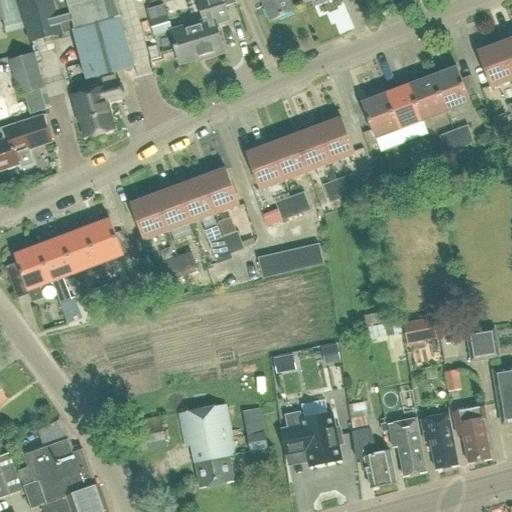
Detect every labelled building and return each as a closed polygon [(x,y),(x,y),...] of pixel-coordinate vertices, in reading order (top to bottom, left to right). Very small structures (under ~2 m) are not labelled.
[(26,28),(18,0),(0,0),(0,20),(4,20),(8,34),(26,28)] [(18,0),(26,28),(30,42),(74,30),(88,80),(127,69),(108,0),(18,0)] [(223,0),(197,0),(204,23),(171,33),(180,64),(205,57),(205,59),(224,53),(216,25),(229,21),(223,0)] [(261,0),(271,22),(295,12),(289,0),(261,0)] [(154,15),(159,33),(175,29),(170,11),(154,15)] [(511,40),(503,44),(511,68),(511,40)] [(511,81),(511,68),(503,44),(479,53),(492,89),(511,81)] [(45,88),(35,53),(11,60),(21,95),(25,94),(31,115),(47,111),(41,89),(45,88)] [(434,76),(448,113),(472,104),(458,67),(434,76)] [(125,98),(121,82),(118,83),(116,75),(102,79),(104,86),(100,87),(101,89),(73,97),(77,110),(79,109),(87,138),(114,130),(106,104),(125,98)] [(448,113),(434,76),(410,85),(424,122),(448,113)] [(387,94),(401,131),(424,122),(410,85),(387,94)] [(401,131),(387,94),(362,104),(376,140),(401,131)] [(500,136),(511,132),(505,114),(493,119),(500,136)] [(318,126),(332,163),(356,153),(343,117),(318,126)] [(17,154),(52,142),(44,118),(6,131),(9,140),(0,142),(0,170),(5,169),(10,171),(16,169),(18,165),(21,164),(17,154)] [(303,127),(304,132),(294,136),(308,172),(318,168),(332,163),(318,126),(315,127),(314,123),(303,127)] [(454,132),(461,150),(476,144),(468,126),(454,132)] [(461,150),(454,132),(440,138),(447,155),(461,150)] [(271,144),(284,181),(308,172),(294,136),(271,144)] [(284,181),(271,144),(246,154),(260,190),(284,181)] [(382,183),(397,177),(392,163),(376,169),(382,183)] [(203,177),(216,213),(240,204),(227,168),(203,177)] [(338,180),(345,198),(358,193),(352,175),(338,180)] [(216,213),(203,177),(179,186),(192,222),(216,213)] [(345,198),(338,180),(325,185),(331,203),(345,198)] [(163,187),(165,191),(155,195),(169,231),(192,222),(179,186),(176,187),(174,183),(163,187)] [(305,192),(291,198),(297,217),(311,212),(312,211),(305,192)] [(169,231),(155,195),(131,204),(145,240),(169,231)] [(291,198),(276,204),(278,210),(283,222),(297,217),(291,198)] [(87,229),(100,265),(125,256),(111,219),(87,229)] [(205,232),(210,243),(222,238),(218,227),(205,232)] [(63,237),(77,274),(100,265),(87,229),(63,237)] [(224,237),(231,256),(246,250),(239,232),(224,237)] [(39,246),(53,282),(77,274),(63,237),(39,246)] [(231,256),(224,237),(210,243),(217,262),(231,256)] [(307,247),(312,269),(325,266),(320,244),(307,247)] [(15,255),(18,263),(6,267),(18,299),(29,294),(32,303),(44,299),(40,287),(53,282),(39,246),(15,255)] [(312,269),(307,247),(295,250),(300,272),(312,269)] [(300,272),(295,250),(283,252),(288,275),(300,272)] [(178,258),(185,277),(199,271),(192,252),(178,258)] [(288,275),(283,252),(271,255),(276,277),(288,275)] [(276,277),(271,255),(258,258),(263,281),(276,277)] [(185,277),(178,258),(163,263),(170,282),(185,277)] [(123,281),(107,287),(113,306),(130,300),(123,281)] [(100,311),(113,306),(107,287),(93,292),(100,311)] [(76,297),(60,303),(67,323),(84,317),(76,297)] [(367,325),(386,323),(384,312),(365,316),(367,325)] [(435,318),(419,320),(421,333),(437,331),(435,318)] [(452,353),(465,351),(460,320),(446,322),(452,353)] [(386,323),(367,325),(370,340),(380,338),(379,334),(388,332),(386,323)] [(496,327),(466,332),(471,363),(501,358),(496,327)] [(340,358),(338,345),(322,348),(325,361),(340,358)] [(511,368),(494,371),(502,425),(511,423),(511,368)] [(460,370),(445,371),(449,392),(462,390),(458,370),(460,370)] [(309,467),(342,460),(339,445),(343,444),(340,428),(336,429),(333,413),(327,414),(325,401),(302,406),(304,419),(301,420),(300,413),(286,416),(289,430),(282,432),(286,455),(306,451),(309,467)] [(371,429),(369,430),(366,417),(369,416),(367,402),(349,405),(357,458),(362,457),(365,471),(368,470),(372,489),(396,483),(389,450),(376,454),(371,429)] [(226,404),(180,414),(187,448),(193,447),(202,489),(236,482),(231,456),(237,455),(226,404)] [(484,407),(454,413),(459,436),(464,434),(470,463),(491,459),(483,419),(486,418),(484,407)] [(261,409),(243,412),(250,452),(268,449),(261,409)] [(448,415),(422,420),(426,442),(431,442),(436,470),(458,466),(448,415)] [(168,446),(161,417),(121,426),(128,455),(168,446)] [(416,420),(389,425),(394,449),(399,448),(404,477),(426,473),(416,420)] [(65,497),(70,511),(106,511),(97,485),(94,486),(81,448),(72,451),(67,438),(22,454),(26,468),(27,467),(33,483),(36,482),(45,504),(65,497)] [(6,453),(0,455),(0,498),(20,491),(6,453)] [(27,467),(26,468),(16,471),(30,511),(42,506),(44,511),(70,511),(65,497),(45,504),(36,482),(33,483),(27,467)]
